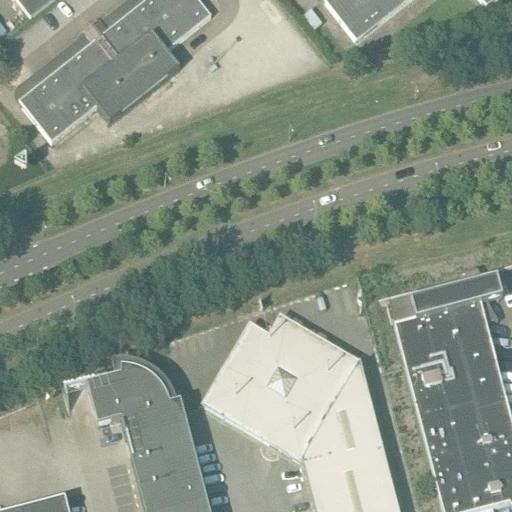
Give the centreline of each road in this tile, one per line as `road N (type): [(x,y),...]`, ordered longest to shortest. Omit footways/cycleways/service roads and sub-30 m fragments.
road 1 (primary): [(0,336),(312,209),(511,151)]
road 2 (primary): [(511,91),(330,143),(0,274)]
